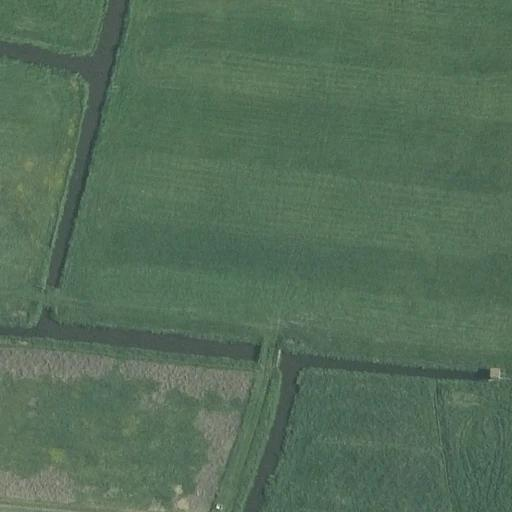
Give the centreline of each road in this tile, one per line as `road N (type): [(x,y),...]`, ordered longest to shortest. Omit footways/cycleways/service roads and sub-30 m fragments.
road 1 (track): [(219,511),(255,427),(273,332),(33,296)]
road 2 (track): [(273,332),(373,190)]
